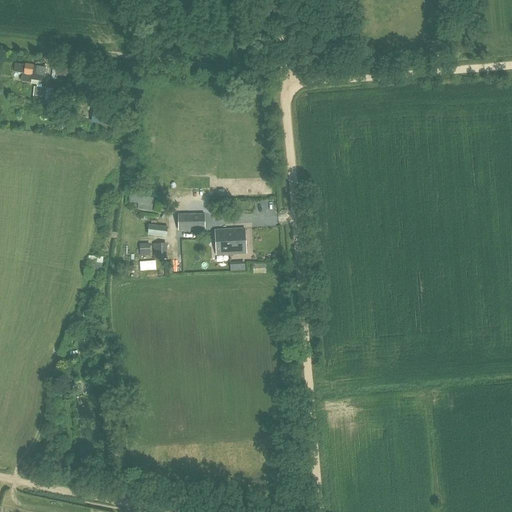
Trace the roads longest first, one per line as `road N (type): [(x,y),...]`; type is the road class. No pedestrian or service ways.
road 1 (track): [(320,511),(286,84)]
road 2 (track): [(285,77),(55,51)]
road 3 (track): [(286,84),(511,66)]
road 4 (track): [(160,511),(0,478)]
